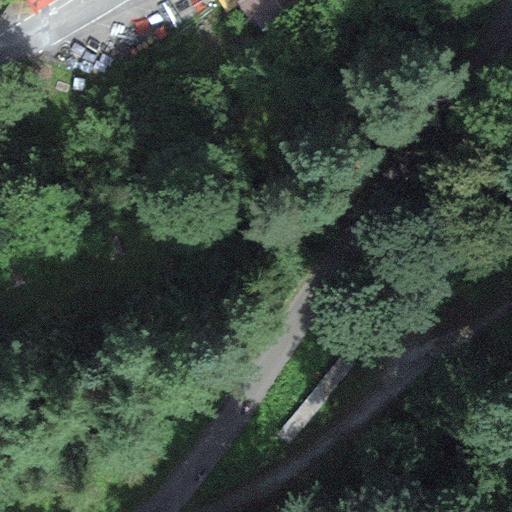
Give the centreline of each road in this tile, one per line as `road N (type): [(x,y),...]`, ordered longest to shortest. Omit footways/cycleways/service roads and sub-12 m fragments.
road 1 (unclassified): [(160,511),(511,15)]
road 2 (track): [(236,511),(377,410),(511,287)]
